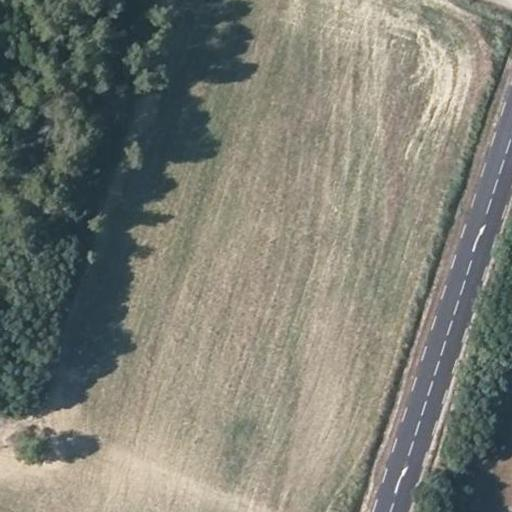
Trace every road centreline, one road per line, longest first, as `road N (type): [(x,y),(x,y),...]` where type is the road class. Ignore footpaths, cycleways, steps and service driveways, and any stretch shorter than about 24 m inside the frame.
road 1 (tertiary): [(511,118),(387,511)]
road 2 (track): [(259,511),(0,423)]
